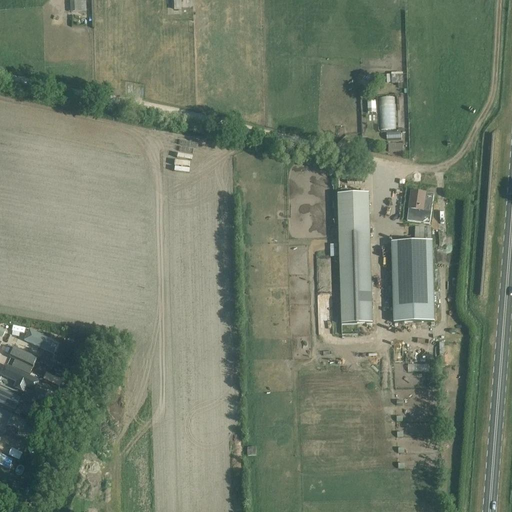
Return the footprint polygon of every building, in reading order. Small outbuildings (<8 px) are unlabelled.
[(85,0),(72,0),(70,0),(71,13),(82,12),(86,12),(85,0)] [(171,0),(172,10),(181,10),(180,0),(171,0)] [(393,85),(401,85),(400,72),(392,72),(393,85)] [(396,130),(395,98),(379,99),(380,131),(396,130)] [(367,101),(367,113),(375,112),(375,101),(367,101)] [(402,151),(402,143),(387,143),(388,152),(402,151)] [(433,195),(411,192),(407,222),(430,225),(433,195)] [(369,194),(338,195),(339,245),(370,245),(369,194)] [(414,240),(419,240),(424,240),(424,228),(415,228),(414,240)] [(433,243),(391,244),(394,325),(435,323),(433,243)] [(337,244),(329,244),(329,257),(337,257),(337,244)] [(13,326),(11,334),(23,337),(25,329),(13,326)] [(59,345),(29,331),(24,342),(54,356),(59,347),(59,345)] [(446,358),(446,345),(438,345),(438,358),(446,358)] [(36,363),(13,353),(7,366),(30,376),(36,363)] [(42,357),(51,362),(54,357),(44,353),(42,357)] [(49,367),(51,362),(42,357),(39,362),(49,367)] [(46,382),(50,375),(44,371),(40,379),(46,382)] [(37,392),(39,386),(9,373),(7,380),(12,382),(10,386),(22,392),(25,386),(37,392)] [(24,394),(34,399),(37,394),(27,389),(24,394)] [(25,406),(0,394),(0,405),(21,415),(21,414),(25,406)] [(32,404),(34,400),(34,399),(24,394),(22,399),(32,404)] [(15,420),(0,412),(0,422),(9,427),(12,428),(15,420)] [(7,432),(17,436),(19,431),(12,428),(9,427),(7,432)] [(20,436),(30,441),(32,435),(22,430),(20,436)] [(17,436),(7,432),(5,437),(14,441),(17,436)]
